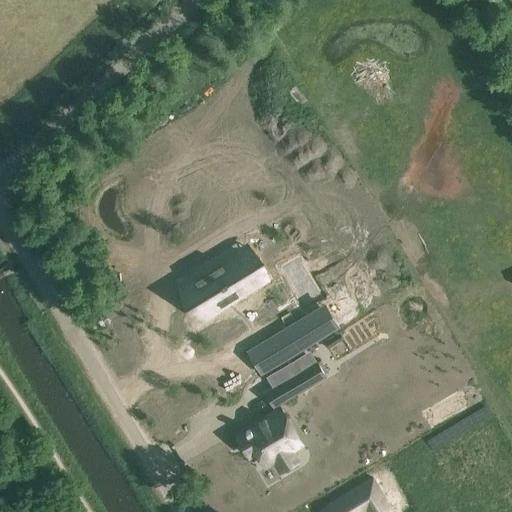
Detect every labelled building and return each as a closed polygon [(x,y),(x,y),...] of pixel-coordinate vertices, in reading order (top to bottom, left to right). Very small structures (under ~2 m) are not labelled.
[(233,254),(182,285),(200,316),(222,304),(221,303),(219,300),(250,281),(233,255),(234,255),(233,254)] [(308,314),(249,350),(262,372),(321,336),(308,314)] [(317,360),(284,381),(292,394),(326,374),(317,360)] [(290,428),(293,427),(280,405),(264,415),(265,416),(268,421),(260,426),(258,423),(257,424),(250,428),(250,426),(245,430),(245,431),(237,436),(248,454),(255,450),(264,465),(274,458),(280,469),(299,458),(293,447),(302,442),(301,440),(298,442),(290,428)] [(362,511),(368,509),(366,505),(384,494),(387,498),(389,497),(375,474),(324,504),(329,511),(362,511)]
